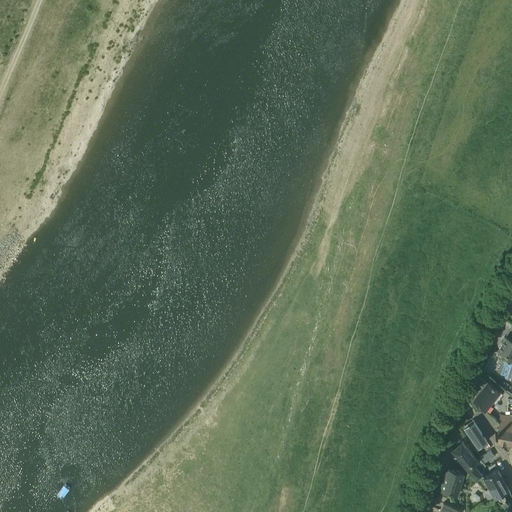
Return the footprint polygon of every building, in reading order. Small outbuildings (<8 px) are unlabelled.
[(511,326),(506,337),(506,336),(498,350),(511,357),(511,326)] [(488,412),(502,394),(487,382),(473,400),(488,412)] [(474,421),(473,422),(465,427),(478,447),(487,441),(474,421)] [(511,445),(511,422),(509,422),(508,423),(499,421),(498,429),(497,428),(496,433),(495,433),(494,436),(497,437),(496,441),(500,442),(499,444),(504,445),(504,443),(508,444),(511,445)] [(452,449),(470,472),(475,468),(473,466),(475,465),(474,463),(478,460),(462,441),(452,449)] [(491,450),(480,456),(484,462),(494,455),(491,450)] [(470,472),(473,475),(476,479),(486,489),(489,487),(503,479),(498,468),(484,476),(482,473),(475,465),(473,466),(475,468),(470,472)] [(440,490),(457,495),(463,473),(447,468),(440,490)] [(509,511),(510,511),(511,510),(511,504),(506,499),(504,501),(501,494),(509,489),(503,479),(489,487),(494,497),(509,511)] [(440,511),(459,511),(460,510),(443,503),(439,511),(441,511),(440,511)]
